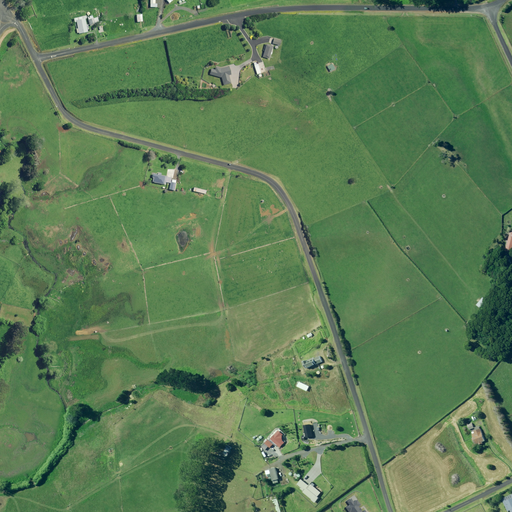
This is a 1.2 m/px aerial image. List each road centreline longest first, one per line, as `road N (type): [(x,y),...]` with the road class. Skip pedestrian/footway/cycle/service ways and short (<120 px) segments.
road 1 (unclassified): [(390,511),(279,190),(248,171),(80,124),(60,107),(35,60)]
road 2 (unclassified): [(487,6),(260,8),(35,60)]
